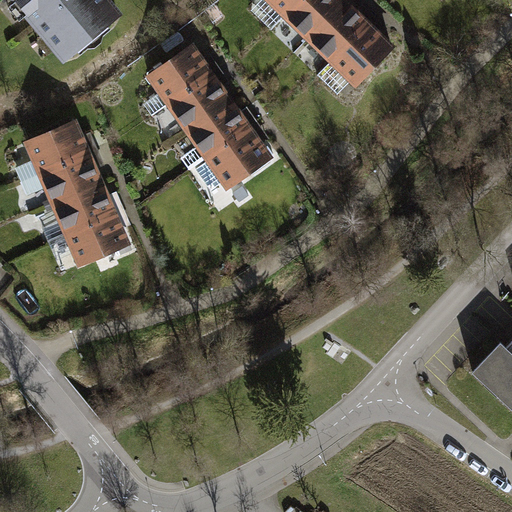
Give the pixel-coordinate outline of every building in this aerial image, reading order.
[(101,0),(8,0),(6,2),(63,70),(120,22),(101,0)] [(261,0),(280,19),(300,0),(261,0)] [(345,0),(300,0),(280,19),(307,43),(348,3),(345,0)] [(373,27),(348,3),(307,43),(332,66),(373,27)] [(396,50),(373,27),(332,66),(357,91),(396,50)] [(195,48),(148,81),(165,106),(212,73),(195,48)] [(212,73),(165,106),(186,135),(233,102),(212,73)] [(233,102),(186,135),(208,166),(255,133),(233,102)] [(77,126),(24,148),(37,180),(90,157),(77,126)] [(255,133),(208,166),(229,196),(276,163),(255,133)] [(90,157),(37,180),(50,211),(103,189),(90,157)] [(103,189),(50,211),(63,242),(116,219),(103,189)] [(116,219),(63,242),(78,278),(132,256),(116,219)] [(511,331),(474,370),(511,406),(511,331)]
